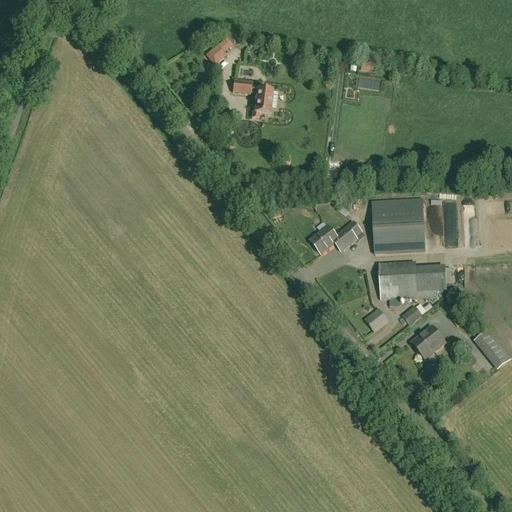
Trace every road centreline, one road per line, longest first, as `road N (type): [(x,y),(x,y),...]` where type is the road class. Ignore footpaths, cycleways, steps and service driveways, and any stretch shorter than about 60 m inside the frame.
road 1 (unclassified): [(488,511),(81,0)]
road 2 (unclassified): [(0,171),(55,0)]
